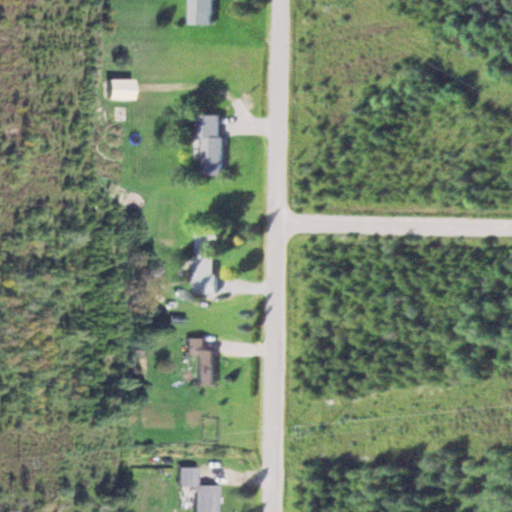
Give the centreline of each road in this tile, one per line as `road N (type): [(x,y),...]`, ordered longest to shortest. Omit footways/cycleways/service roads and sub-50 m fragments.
road 1 (tertiary): [(274,511),(282,0)]
road 2 (residential): [(511,234),(281,229)]
